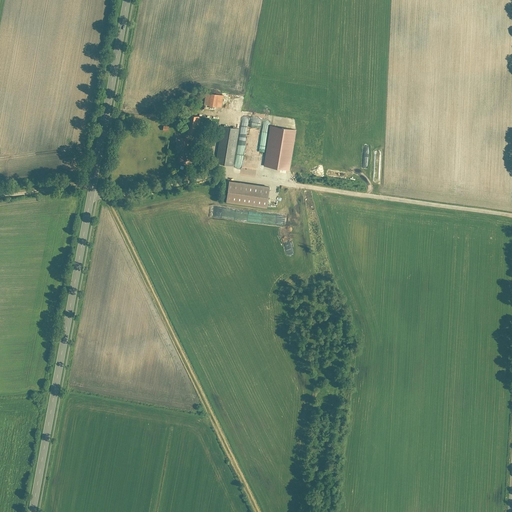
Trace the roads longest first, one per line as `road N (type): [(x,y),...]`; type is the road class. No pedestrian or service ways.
road 1 (primary): [(30,511),(126,0)]
road 2 (track): [(108,199),(257,511)]
